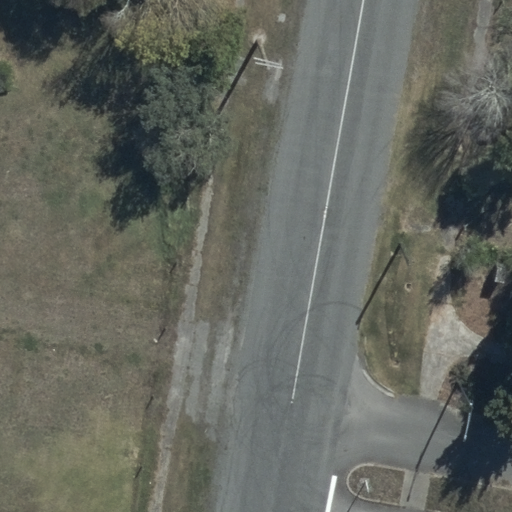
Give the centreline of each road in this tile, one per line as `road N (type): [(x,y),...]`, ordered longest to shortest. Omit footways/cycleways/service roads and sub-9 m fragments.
road 1 (tertiary): [(363,0),(291,411)]
road 2 (residential): [(511,454),(291,411)]
